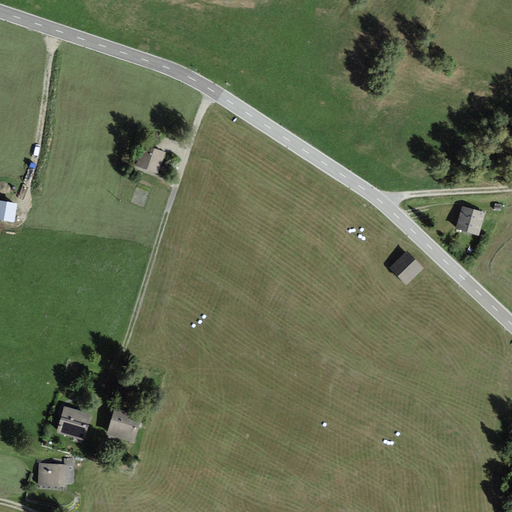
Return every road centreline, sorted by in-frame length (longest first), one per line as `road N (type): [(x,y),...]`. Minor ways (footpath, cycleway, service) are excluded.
road 1 (secondary): [(0,11),(210,89),(384,205),(511,324)]
road 2 (track): [(384,205),(401,196),(511,188)]
